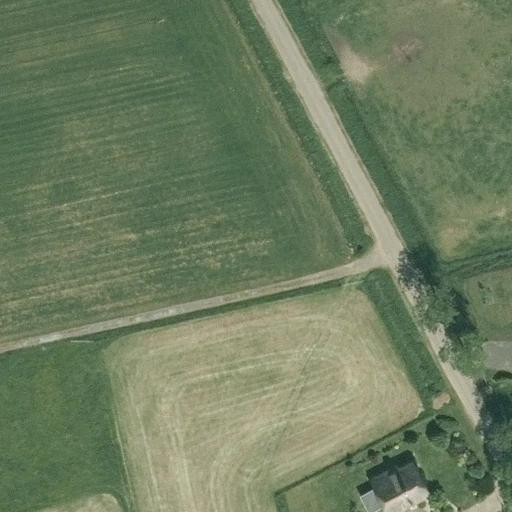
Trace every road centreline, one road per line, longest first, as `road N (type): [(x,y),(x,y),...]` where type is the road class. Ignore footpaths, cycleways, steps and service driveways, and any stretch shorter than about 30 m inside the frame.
road 1 (unclassified): [(511,473),(258,0)]
road 2 (track): [(0,347),(395,257)]
